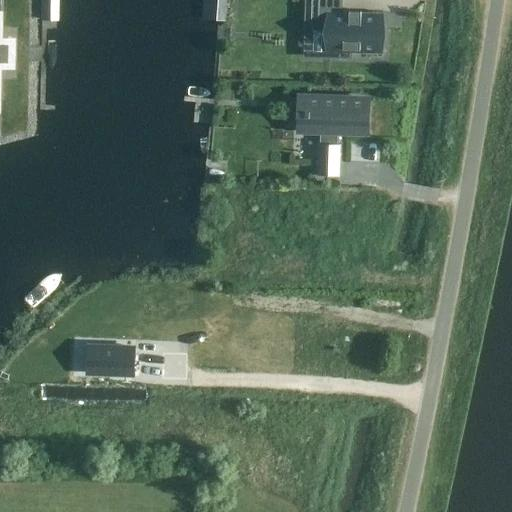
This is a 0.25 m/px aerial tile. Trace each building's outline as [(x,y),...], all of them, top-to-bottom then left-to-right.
[(221,21),(222,0),(205,0),(204,19),(221,21)] [(379,51),(380,16),(361,16),(361,12),(360,12),(360,14),(350,14),(350,11),(349,11),(349,16),(340,15),(340,0),(306,0),(306,28),(329,28),(329,57),(350,57),(350,50),(379,51)] [(0,65),(11,66),(11,42),(0,41),(0,65)] [(335,144),(337,144),(338,136),(367,137),(370,137),(370,110),(371,96),(323,94),(296,94),(295,134),(320,135),(320,139),(319,143),(335,144)] [(326,175),(339,176),(339,174),(340,144),(337,144),(335,144),(319,143),(318,143),(317,175),(326,175)] [(288,325),(290,310),(257,307),(256,322),(288,325)] [(358,379),(359,340),(295,338),(294,377),(358,379)] [(73,346),(73,372),(134,373),(135,347),(73,346)] [(180,378),(180,357),(158,357),(158,377),(180,378)]
